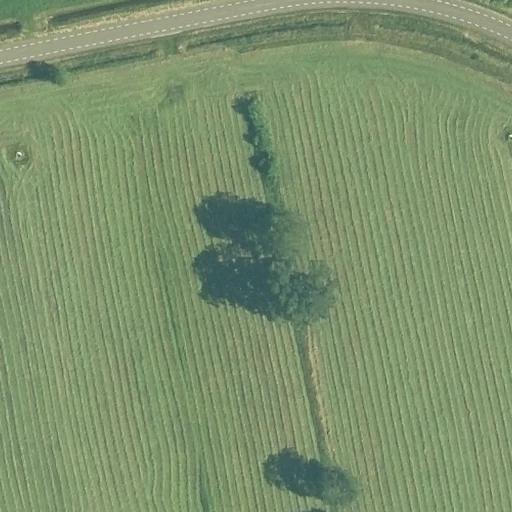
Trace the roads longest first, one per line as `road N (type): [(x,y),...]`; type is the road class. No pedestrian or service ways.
road 1 (track): [(0,100),(298,41),(371,40),(458,59),(511,85)]
road 2 (tertiary): [(0,60),(299,2),(398,3),(511,37)]
